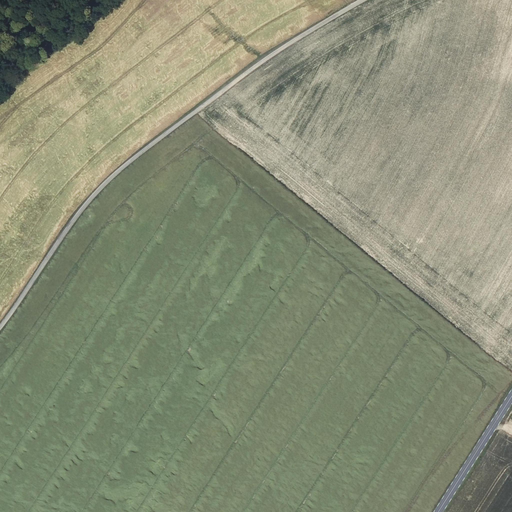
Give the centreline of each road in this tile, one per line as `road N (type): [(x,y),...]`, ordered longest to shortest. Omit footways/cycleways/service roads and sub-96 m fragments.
road 1 (unclassified): [(0,328),(105,181),(261,61),(360,0)]
road 2 (secondary): [(511,391),(436,511)]
